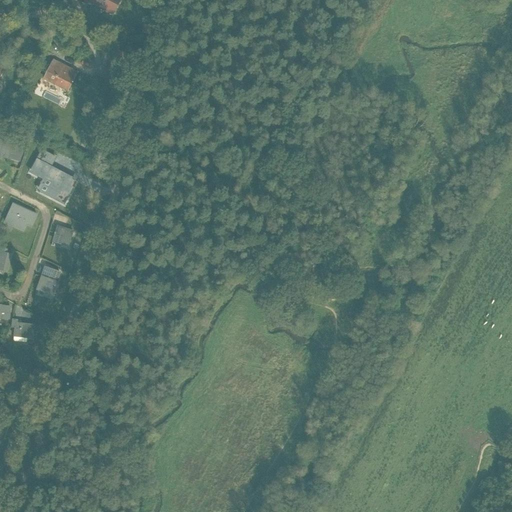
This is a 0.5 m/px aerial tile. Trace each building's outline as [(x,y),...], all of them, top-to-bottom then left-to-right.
[(89,0),(89,2),(92,3),(91,5),(112,16),(120,0),(89,0)] [(108,70),(125,76),(132,57),(115,51),(108,70)] [(44,79),(68,91),(77,73),(53,61),(44,79)] [(0,155),(2,156),(2,158),(8,160),(10,153),(22,156),(24,146),(0,139),(0,155)] [(67,192),(73,180),(50,168),(55,158),(42,151),(32,170),(55,182),(47,196),(58,201),(57,202),(60,204),(60,203),(64,204),(70,193),(67,192)] [(13,204),(5,221),(14,225),(13,227),(23,231),(26,223),(28,224),(29,221),(33,222),(36,215),(13,204)] [(79,226),(77,233),(84,235),(86,229),(79,226)] [(62,245),(68,247),(73,232),(57,227),(53,240),(62,243),(62,245)] [(3,272),(7,273),(11,255),(4,253),(4,250),(0,248),(0,268),(3,269),(3,272)] [(37,288),(46,291),(45,293),(52,296),(60,274),(44,268),(37,288)] [(0,319),(9,320),(9,312),(7,312),(8,307),(0,306),(0,319)] [(13,338),(20,339),(21,333),(29,334),(27,343),(32,344),(34,326),(17,324),(16,328),(15,328),(13,338)]
